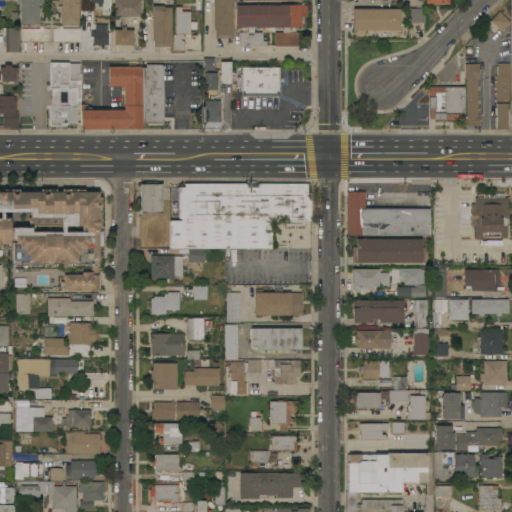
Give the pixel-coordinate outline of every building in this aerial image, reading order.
[(20,0),(43,0),(43,5),(38,5),(38,7),(39,7),(39,13),(42,13),(41,18),(39,18),(39,25),(20,25),(20,0)] [(79,0),(79,25),(60,25),(60,18),(57,18),(57,5),(56,5),(56,0),(79,0)] [(141,0),(141,17),(113,17),(113,0),(141,0)] [(232,0),(232,38),(215,38),(215,31),(213,31),(213,0),(232,0)] [(307,5),(307,17),(301,17),(301,28),(295,28),(295,33),(298,33),(297,47),(275,47),(275,33),(282,33),(282,28),(274,28),(274,33),(263,33),(262,42),(266,42),(266,47),(239,47),(240,33),(241,33),(241,28),(235,28),(235,5),(307,5)] [(152,6),(163,6),(163,8),(171,8),(171,47),(153,47),(153,39),(152,39),(152,6)] [(181,8),(181,12),(190,12),(190,22),(196,22),(196,30),(190,30),(190,37),(185,37),(185,35),(181,35),(181,41),(184,41),(184,51),(173,51),(173,34),(175,34),(175,8),(181,8)] [(400,9),(400,24),(403,24),(403,30),(400,30),(400,31),(352,31),(352,9),(400,9)] [(410,10),(424,10),(424,23),(410,23),(410,10)] [(510,22),(501,32),(490,21),(499,12),(510,22)] [(114,45),(114,30),(121,30),(121,27),(125,27),(125,30),(128,31),(128,28),(133,28),(133,46),(114,45)] [(5,28),(19,28),(19,52),(5,52),(5,28)] [(22,42),(22,29),(49,29),(49,42),(22,42)] [(52,43),(52,29),(80,29),(80,42),(52,43)] [(92,45),(93,37),(90,37),(90,31),(95,31),(95,32),(108,32),(108,45),(92,45)] [(214,70),(203,70),(203,58),(214,58),(214,70)] [(230,84),(222,84),(222,81),(220,81),(220,62),(230,62),(230,84)] [(50,89),(50,63),(69,63),(69,64),(79,64),(79,75),(80,75),(80,102),(78,102),(78,125),(50,125),(50,89)] [(466,79),(465,79),(465,64),(476,64),(479,64),(479,70),(481,70),(480,74),(479,74),(479,80),(478,80),(478,87),(479,87),(479,91),(478,91),(478,100),(479,100),(479,105),(478,105),(478,109),(479,109),(479,111),(477,111),(477,115),(479,115),(479,127),(466,126),(466,79)] [(508,130),(495,130),(496,76),(496,67),(498,67),(498,64),(509,64),(509,74),(508,74),(508,130)] [(0,68),(4,68),(4,65),(10,65),(10,68),(17,68),(17,74),(19,74),(19,77),(17,77),(17,82),(6,82),(6,84),(0,84),(0,68)] [(146,68),(146,65),(161,65),(163,67),(163,120),(159,124),(141,124),(141,68),(146,68)] [(141,130),(80,130),(80,105),(83,105),(83,110),(88,110),(88,108),(91,108),(91,110),(124,110),(124,87),(108,87),(108,67),(141,67),(141,68),(141,124),(141,130)] [(278,68),(278,96),(242,96),(242,87),(237,87),(237,77),(242,77),(242,68),(278,68)] [(217,79),(217,85),(217,90),(216,90),(216,95),(208,95),(208,91),(204,90),(204,73),(217,73),(217,79)] [(464,87),(464,120),(433,120),(428,120),(428,87),(464,87)] [(0,96),(3,96),(13,96),(13,98),(16,98),(16,106),(12,106),(12,112),(17,112),(17,130),(9,130),(9,128),(2,128),(3,114),(0,114),(0,96)] [(220,127),(203,127),(203,101),(220,101),(220,127)] [(246,184),(246,188),(258,188),(258,184),(307,184),(307,193),(310,193),(310,221),(288,221),(288,215),(277,215),(277,221),(271,222),(271,248),(169,248),(169,221),(181,221),(181,219),(178,219),(178,188),(184,188),(184,184),(246,184)] [(162,213),(141,213),(140,185),(162,185),(162,213)] [(101,228),(98,228),(98,291),(61,292),(61,282),(63,282),(63,275),(82,275),(82,273),(92,273),(92,266),(68,266),(68,264),(53,264),(53,266),(44,266),(44,264),(37,264),(37,266),(13,266),(13,244),(10,244),(10,249),(1,249),(1,246),(0,246),(0,190),(92,190),(92,193),(98,193),(98,198),(101,198),(101,228)] [(347,192),(365,192),(365,210),(383,210),(383,204),(429,204),(429,209),(430,209),(430,236),(347,236),(347,192)] [(474,199),(477,199),(477,194),(505,194),(505,200),(507,200),(507,239),(499,239),(499,238),(475,238),(474,199)] [(424,239),(424,263),(352,263),(352,248),(355,248),(355,239),(424,239)] [(188,263),(188,249),(203,250),(203,263),(188,263)] [(150,257),(182,257),(182,279),(166,279),(166,281),(150,281),(150,257)] [(352,269),(379,270),(379,273),(389,273),(389,287),(373,287),(373,289),(366,289),(365,291),(353,290),(353,287),(352,287),(352,269)] [(420,269),(420,270),(426,270),(426,284),(420,284),(420,285),(416,286),(402,285),(402,277),(399,277),(399,269),(420,269)] [(446,298),(433,298),(433,273),(434,273),(434,269),(445,269),(445,273),(446,273),(446,298)] [(499,270),(499,288),(495,288),(495,291),(470,292),(470,290),(465,290),(465,287),(464,287),(463,270),(499,270)] [(397,288),(409,288),(416,287),(416,286),(420,285),(424,285),(424,288),(427,288),(427,298),(409,298),(409,297),(397,297),(397,288)] [(207,300),(193,300),(193,286),(207,286),(207,300)] [(254,293),(255,293),(255,290),(262,290),(262,293),(302,293),(302,316),(254,316),(254,293)] [(179,310),(174,310),(174,311),(171,311),(171,310),(165,310),(165,314),(157,314),(157,315),(155,315),(155,314),(150,314),(150,300),(153,300),(153,297),(164,297),(164,294),(167,294),(167,292),(179,292),(179,310)] [(226,293),(240,293),(240,294),(241,294),(240,322),(239,322),(239,323),(226,323),(226,293)] [(15,294),(29,294),(29,314),(16,314),(15,294)] [(47,316),(47,299),(69,299),(71,299),(71,302),(93,302),(93,316),(47,316)] [(427,329),(415,329),(415,312),(413,312),(413,307),(414,307),(414,300),(427,300),(427,329)] [(467,310),(469,310),(469,313),(467,313),(467,320),(447,320),(447,329),(432,329),(432,311),(433,311),(433,300),(446,300),(446,313),(449,313),(449,300),(467,300),(467,310)] [(508,300),(508,314),(500,314),(500,316),(496,316),(496,314),(483,314),(483,316),(478,316),(478,314),(471,314),(471,300),(508,300)] [(353,323),(353,309),(350,309),(350,301),(403,301),(403,323),(353,323)] [(186,319),(203,319),(203,325),(211,325),(211,333),(203,333),(203,340),(186,340),(186,319)] [(69,323),(91,324),(90,329),(95,329),(95,341),(90,341),(90,345),(68,345),(69,323)] [(237,360),(224,360),(224,325),(237,325),(237,360)] [(0,326),(8,326),(8,345),(0,345),(0,326)] [(301,329),(301,350),(257,350),(257,347),(251,347),(251,329),(301,329)] [(390,331),(390,349),(356,349),(356,345),(354,345),(354,335),(355,335),(355,331),(390,331)] [(502,342),(503,342),(503,347),(502,347),(502,355),(480,355),(480,354),(471,354),(471,343),(473,343),(473,341),(479,341),(480,332),(502,332),(502,342)] [(183,334),(184,356),(151,356),(151,344),(149,344),(149,334),(183,334)] [(413,334),(427,334),(427,355),(413,355),(413,334)] [(43,355),(44,338),(64,339),(64,346),(69,346),(68,356),(43,355)] [(448,358),(435,358),(435,345),(448,345),(448,358)] [(0,354),(8,354),(8,373),(0,373),(0,354)] [(17,360),(76,359),(76,374),(56,374),(57,377),(33,377),(33,390),(24,390),(23,380),(17,380),(17,360)] [(261,373),(247,373),(247,360),(261,360),(261,373)] [(299,361),(299,376),(295,376),(295,384),(274,384),(274,382),(271,382),(271,379),(274,379),(274,361),(299,361)] [(388,361),(388,377),(378,377),(378,379),(362,379),(362,374),(359,374),(359,367),(362,367),(362,361),(388,361)] [(506,386),(483,386),(483,380),(479,380),(479,374),(483,374),(483,362),(506,361),(506,386)] [(244,375),(245,375),(245,377),(244,377),(244,383),(245,383),(245,395),(236,395),(236,380),(230,380),(230,377),(228,377),(228,372),(230,372),(230,362),(244,362),(244,375)] [(176,390),(151,390),(152,380),(150,380),(150,371),(152,371),(152,363),(176,363),(176,390)] [(184,386),(184,371),(193,372),(193,368),(219,369),(218,386),(184,386)] [(0,373),(8,373),(8,393),(0,393),(0,373)] [(470,377),(470,391),(455,391),(455,377),(470,377)] [(394,378),(406,378),(406,391),(394,391),(394,378)] [(42,400),(42,390),(51,390),(51,399),(42,400)] [(389,392),(407,392),(407,403),(390,403),(389,392)] [(380,393),(380,409),(356,410),(356,404),(352,404),(352,399),(356,399),(356,394),(380,393)] [(442,393),(459,394),(459,406),(463,406),(463,420),(442,420),(442,393)] [(505,393),(505,408),(500,408),(500,418),(479,418),(479,414),(473,414),(473,409),(471,409),(471,401),(473,401),(473,399),(479,399),(479,393),(505,393)] [(224,396),(224,410),(211,410),(210,396),(224,396)] [(424,420),(406,420),(406,412),(408,412),(408,404),(409,404),(409,396),(424,396),(424,420)] [(174,402),(174,420),(151,420),(151,409),(153,409),(153,402),(174,402)] [(270,402),(294,402),(294,414),(290,414),(290,418),(292,419),(293,420),(293,423),(292,424),(287,425),(287,432),(280,432),(279,424),(270,424),(270,402)] [(198,403),(198,420),(176,420),(176,403),(198,403)] [(15,433),(15,407),(35,408),(35,418),(34,418),(33,432),(33,433),(15,433)] [(34,418),(35,418),(35,408),(44,408),(44,418),(52,418),(52,432),(33,432),(34,418)] [(72,428),(72,427),(65,427),(65,426),(61,426),(61,419),(65,419),(65,416),(67,416),(67,411),(90,411),(90,428),(72,428)] [(11,425),(0,424),(0,414),(11,414),(11,425)] [(259,418),(259,422),(261,422),(261,432),(249,432),(249,418),(259,418)] [(392,436),(392,423),(404,423),(404,436),(392,436)] [(158,444),(159,438),(162,438),(162,433),(154,433),(154,424),(181,424),(181,444),(158,444)] [(388,424),(388,432),(382,432),(382,436),(385,436),(385,438),(388,438),(388,440),(361,440),(361,432),(360,432),(360,425),(388,424)] [(435,426),(451,426),(451,433),(454,433),(454,450),(435,450),(435,426)] [(467,445),(467,449),(455,449),(455,435),(465,436),(465,432),(476,432),(476,428),(496,428),(499,428),(502,428),(501,441),(497,441),(497,446),(467,445)] [(65,454),(65,433),(84,433),(84,434),(100,434),(99,440),(101,440),(101,445),(100,445),(100,454),(65,454)] [(295,436),(295,442),(296,442),(296,451),(271,451),(271,436),(295,436)] [(0,444),(1,444),(1,441),(11,442),(11,453),(10,453),(10,459),(12,459),(12,466),(10,466),(10,467),(0,467),(0,444)] [(266,463),(266,467),(262,467),(262,463),(250,463),(250,451),(267,451),(267,463),(266,463)] [(441,452),(454,452),(454,454),(473,454),(473,467),(475,467),(475,477),(462,477),(462,471),(453,471),(453,470),(451,470),(451,465),(441,465),(441,452)] [(427,453),(427,485),(406,486),(401,483),(401,493),(357,493),(357,504),(361,504),(361,500),(402,500),(402,511),(345,511),(345,492),(347,492),(347,463),(348,463),(348,455),(387,455),(387,453),(427,453)] [(13,462),(14,454),(38,455),(38,462),(13,462)] [(178,455),(178,473),(171,473),(171,471),(154,471),(154,466),(151,466),(151,459),(154,459),(154,454),(178,455)] [(480,454),(488,454),(488,459),(493,459),(493,457),(501,457),(501,478),(480,478),(480,454)] [(94,461),(94,464),(97,464),(97,476),(94,476),(94,479),(81,479),(81,481),(65,481),(65,465),(70,465),(70,461),(94,461)] [(16,463),(23,463),(23,464),(28,464),(28,463),(39,463),(38,465),(42,465),(42,478),(38,478),(38,479),(23,478),(23,481),(15,480),(16,463)] [(62,481),(50,481),(50,469),(62,469),(62,481)] [(182,483),(183,473),(194,473),(194,483),(182,483)] [(239,473),(305,473),(305,488),(292,488),(292,498),(275,498),(275,496),(258,496),(258,499),(239,499),(239,473)] [(54,481),(54,487),(75,486),(75,511),(54,511),(54,510),(52,510),(52,494),(39,494),(39,498),(18,498),(17,482),(54,481)] [(79,509),(79,501),(82,501),(82,493),(78,493),(78,482),(103,482),(103,501),(93,501),(93,509),(79,509)] [(0,511),(0,483),(4,483),(4,488),(13,488),(13,511),(0,511)] [(178,486),(178,503),(171,503),(171,501),(154,501),(154,496),(150,496),(150,490),(154,490),(154,485),(178,486)] [(450,486),(450,497),(435,497),(435,486),(450,486)] [(478,486),(497,486),(497,498),(500,498),(500,503),(502,503),(502,507),(500,507),(500,511),(478,511),(478,486)] [(215,488),(224,488),(224,505),(215,505),(215,488)] [(205,501),(205,511),(196,511),(196,501),(205,501)] [(182,511),(182,503),(193,503),(193,511),(182,511)]
